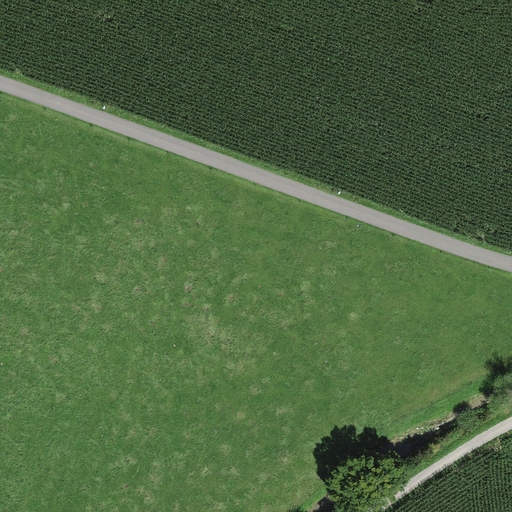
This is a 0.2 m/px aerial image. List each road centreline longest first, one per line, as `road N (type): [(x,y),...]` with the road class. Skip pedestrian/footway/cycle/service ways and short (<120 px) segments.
road 1 (track): [(511,254),(0,80)]
road 2 (track): [(511,432),(382,511)]
